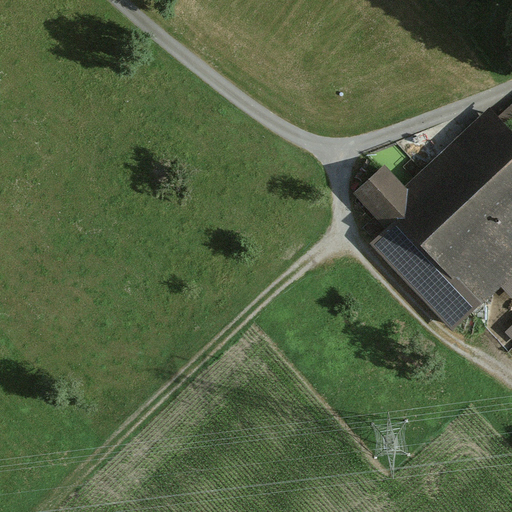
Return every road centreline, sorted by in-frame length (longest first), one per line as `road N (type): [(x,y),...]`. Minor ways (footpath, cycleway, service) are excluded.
road 1 (track): [(58,498),(276,286),(348,231)]
road 2 (track): [(332,147),(348,231),(374,267),(441,332),(511,377)]
